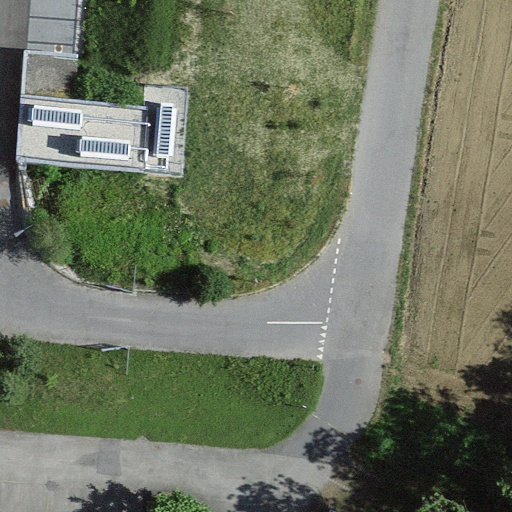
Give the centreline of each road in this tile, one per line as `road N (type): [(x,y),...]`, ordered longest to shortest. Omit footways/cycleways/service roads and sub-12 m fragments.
road 1 (unclassified): [(424,0),(399,179),(248,511)]
road 2 (unclassified): [(247,511),(209,455),(134,437),(0,433)]
